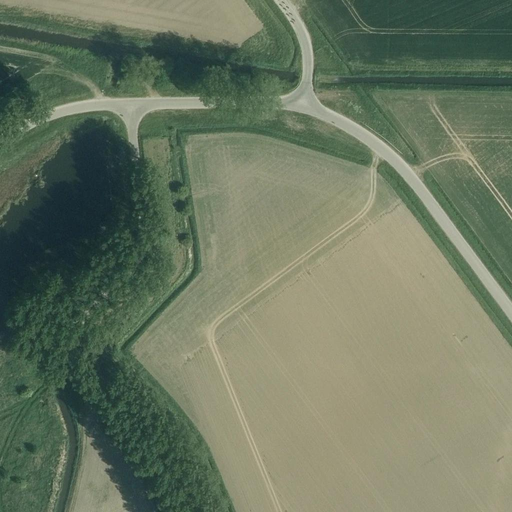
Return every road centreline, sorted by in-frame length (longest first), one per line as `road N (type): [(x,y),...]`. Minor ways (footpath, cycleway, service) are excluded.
road 1 (unclassified): [(175,511),(156,470),(87,387),(72,356),(80,322),(140,253),(130,103)]
road 2 (tertiary): [(511,314),(403,167),(361,132),(302,105)]
road 3 (tertiary): [(130,103),(302,105)]
road 4 (tertiary): [(130,103),(55,113),(0,141)]
